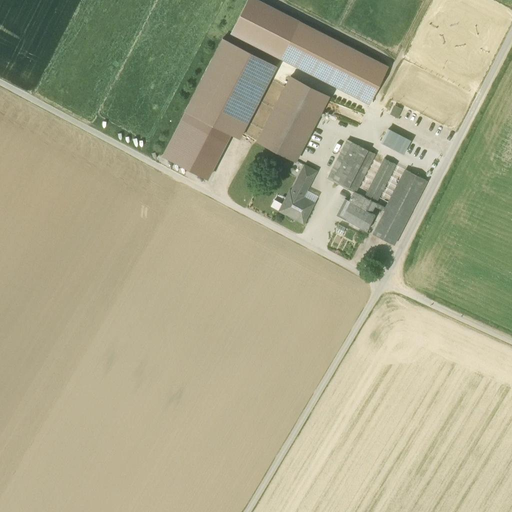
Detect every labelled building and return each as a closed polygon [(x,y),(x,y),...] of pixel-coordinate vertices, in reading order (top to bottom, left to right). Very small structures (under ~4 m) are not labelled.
[(247,0),(231,33),(369,103),(387,67),(256,0),(247,0)] [(230,134),(239,138),(276,66),(222,39),(185,111),(230,134)] [(257,141),(295,161),(328,96),(290,77),(257,141)] [(390,114),(397,117),(400,111),(393,108),(390,114)] [(181,119),(226,142),(230,134),(185,111),(181,119)] [(181,119),(163,155),(207,178),(226,142),(181,119)] [(403,153),(410,140),(388,129),(381,142),(403,153)] [(331,171),(342,177),(358,145),(347,140),(331,171)] [(327,178),(355,193),(355,192),(375,154),(358,145),(342,177),(331,171),(330,171),(327,178)] [(384,159),(364,196),(376,203),(395,164),(384,159)] [(300,171),(313,178),(317,171),(304,164),(300,171)] [(387,208),(376,203),(364,196),(355,192),(355,193),(349,203),(350,203),(341,218),(366,231),(375,215),(371,213),(374,206),(385,211),(373,234),(393,244),(426,180),(406,170),(387,208)] [(290,215),(304,222),(313,206),(301,200),(305,192),(306,193),(307,190),(313,178),(300,171),(287,198),(285,197),(282,204),(278,211),(289,217),(290,215)] [(318,196),(307,190),(306,193),(305,192),(301,200),(313,206),(318,196)] [(270,207),(278,211),(282,204),(274,200),(270,207)] [(350,203),(349,203),(344,200),(336,215),(341,218),(350,203)] [(345,227),(339,224),(335,231),(342,235),(345,227)]
